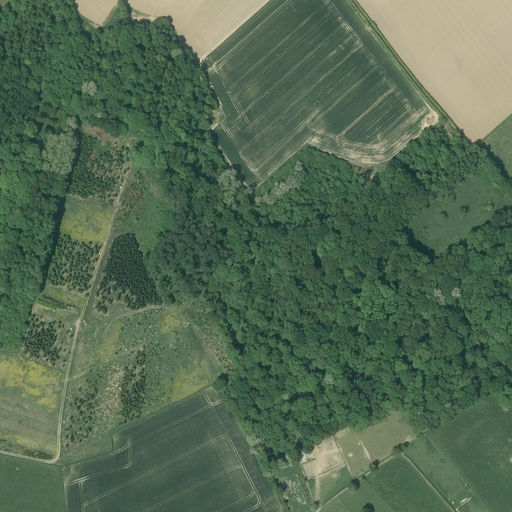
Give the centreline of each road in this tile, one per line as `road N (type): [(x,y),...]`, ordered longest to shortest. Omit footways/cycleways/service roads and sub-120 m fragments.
road 1 (track): [(0,452),(49,462),(58,455),(67,369),(132,158)]
road 2 (track): [(480,159),(352,0)]
road 3 (track): [(0,257),(18,180),(11,140)]
